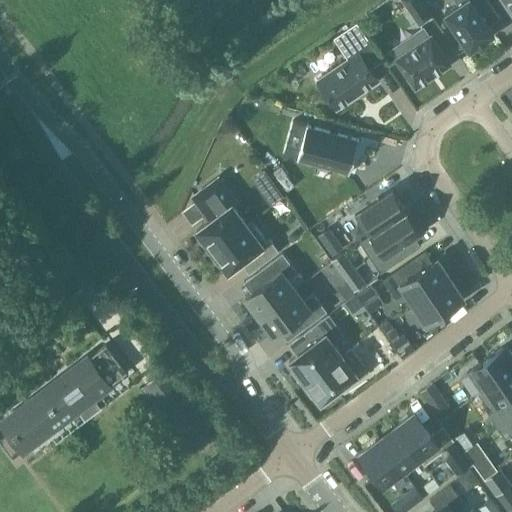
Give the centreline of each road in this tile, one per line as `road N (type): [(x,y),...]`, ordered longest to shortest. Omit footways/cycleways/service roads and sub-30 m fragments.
road 1 (residential): [(251,400),(223,339),(86,156),(24,107)]
road 2 (residential): [(24,107),(59,171),(203,361),(251,400)]
road 3 (residential): [(511,290),(290,455)]
road 4 (residential): [(475,100),(430,131),(426,150),(511,288)]
